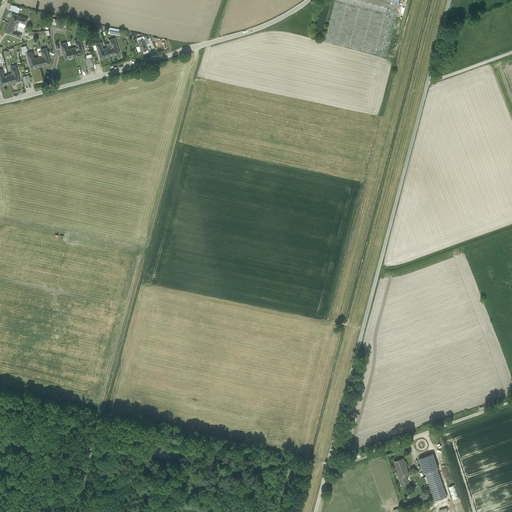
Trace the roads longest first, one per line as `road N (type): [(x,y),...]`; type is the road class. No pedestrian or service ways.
road 1 (unclassified): [(315,511),(449,0)]
road 2 (track): [(74,511),(198,47)]
road 3 (unclassified): [(0,102),(252,30),(310,0)]
road 4 (track): [(511,401),(327,466)]
